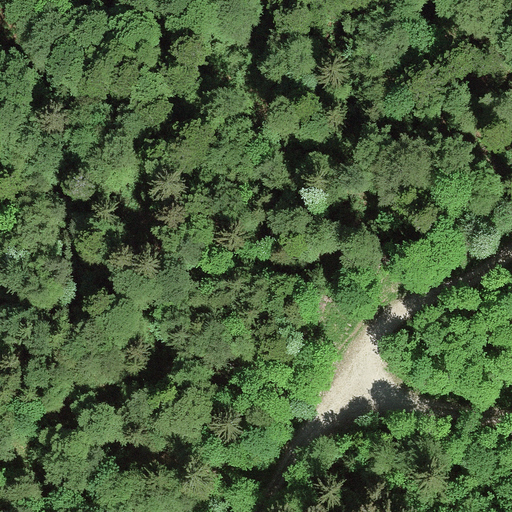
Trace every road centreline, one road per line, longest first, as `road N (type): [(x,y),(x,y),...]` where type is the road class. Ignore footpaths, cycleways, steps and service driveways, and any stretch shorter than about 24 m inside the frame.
road 1 (track): [(511,253),(378,327),(342,380)]
road 2 (track): [(511,417),(342,380)]
road 3 (track): [(342,380),(258,511)]
